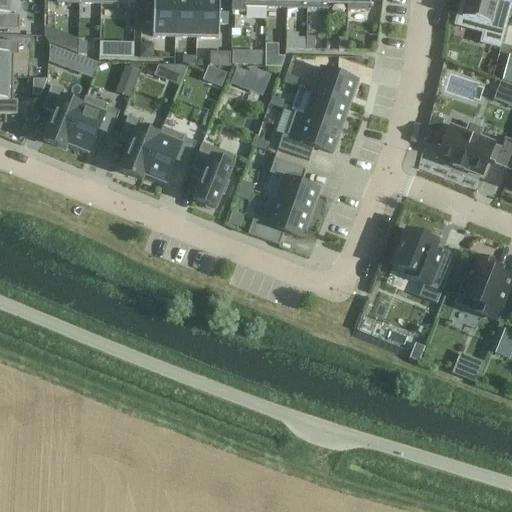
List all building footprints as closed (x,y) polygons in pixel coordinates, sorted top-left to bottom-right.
[(0,0),(0,29),(18,30),(19,17),(9,17),(9,0),(0,0)] [(144,12),(144,24),(154,24),(154,37),(175,38),(175,0),(154,0),(154,12),(144,12)] [(175,0),(175,38),(179,38),(197,38),(197,0),(175,0)] [(197,0),(197,38),(218,39),(218,26),(228,26),(228,13),(218,13),(219,0),(208,0),(197,0)] [(232,0),(232,12),(245,12),(245,8),(266,9),(266,0),(232,0)] [(266,0),(266,9),(286,9),(286,0),(266,0)] [(286,0),(286,9),(307,10),(307,0),(286,0)] [(307,0),(307,10),(327,10),(328,4),(327,0),(307,0)] [(348,0),(348,5),(348,10),(370,11),(370,1),(382,1),(382,0),(348,0)] [(467,0),(462,0),(458,16),(462,17),(461,19),(486,25),(481,44),(501,49),(508,20),(493,16),(497,0),(467,0)] [(232,17),(231,31),(240,31),(240,17),(232,17)] [(306,38),(305,51),(314,52),(314,38),(306,38)] [(339,39),(338,52),(347,52),(347,39),(339,39)] [(0,78),(13,78),(13,56),(18,56),(18,43),(0,43),(0,78)] [(78,43),(77,57),(86,57),(86,43),(78,43)] [(264,44),(262,68),(280,69),(282,46),(264,44)] [(140,45),(139,59),(153,60),(154,45),(140,45)] [(230,52),(230,66),(261,68),(261,53),(230,52)] [(511,56),(509,56),(502,81),(511,84),(511,56)] [(182,57),(182,67),(195,67),(195,58),(182,57)] [(180,83),(180,69),(157,69),(157,83),(180,83)] [(230,91),(265,95),(268,72),(232,69),(230,91)] [(132,95),(138,75),(125,70),(119,90),(132,95)] [(204,83),(219,88),(223,75),(208,70),(204,83)] [(348,106),(357,83),(320,70),(312,93),(348,106)] [(286,76),(283,84),(296,88),(298,80),(286,76)] [(0,78),(0,114),(16,115),(17,102),(12,102),(13,78),(0,78)] [(511,86),(500,82),(493,101),(511,108),(511,86)] [(52,88),(44,109),(56,113),(44,141),(65,150),(67,146),(82,108),(61,100),(64,92),(52,88)] [(312,93),(304,117),(340,130),(348,106),(312,93)] [(271,98),(269,106),(282,110),(282,109),(284,102),(271,98)] [(82,108),(67,146),(88,154),(97,131),(106,109),(107,108),(85,99),(82,108)] [(295,114),(287,138),(283,137),(278,150),(308,160),(313,147),(332,153),(340,130),(304,117),(295,114)] [(129,118),(120,139),(132,144),(121,172),(142,180),(143,177),(160,134),(139,125),(140,123),(129,118)] [(450,128),(437,160),(453,166),(452,167),(466,172),(467,171),(482,177),(489,160),(496,163),(495,165),(508,170),(511,160),(511,143),(505,141),(501,150),(494,147),(495,145),(479,139),(482,131),(469,126),(466,134),(450,128)] [(160,134),(143,177),(165,185),(174,162),(183,139),(183,138),(173,134),(162,129),(160,134)] [(256,140),(254,149),(267,153),(269,144),(256,140)] [(202,146),(193,169),(205,173),(194,201),(215,210),(235,159),(202,146)] [(284,178),(275,201),(311,214),(320,193),(299,185),(305,170),(275,159),(270,173),(284,178)] [(242,182),(239,190),(252,195),(255,187),(242,182)] [(239,190),(236,199),(249,203),(252,195),(239,190)] [(253,222),(249,235),(279,246),(283,233),(303,239),(311,215),(275,202),(270,201),(262,225),(253,222)] [(438,244),(406,231),(393,265),(407,271),(405,276),(430,286),(441,257),(434,254),(438,244)] [(495,265),(475,257),(456,305),(498,321),(511,283),(511,279),(492,272),(495,265)] [(502,357),(511,335),(499,331),(491,353),(502,357)]
